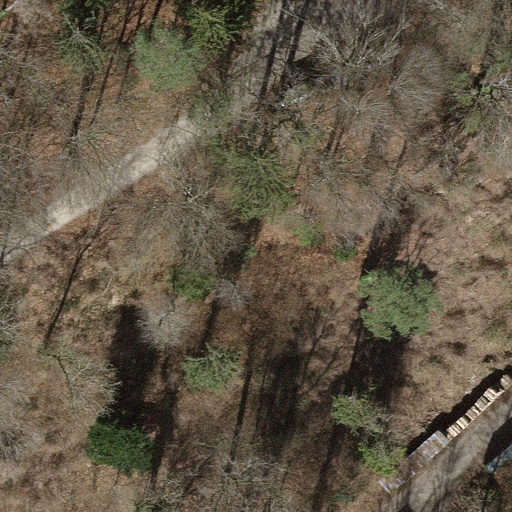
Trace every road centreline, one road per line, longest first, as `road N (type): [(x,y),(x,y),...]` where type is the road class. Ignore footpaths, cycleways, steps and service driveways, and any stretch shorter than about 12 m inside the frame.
road 1 (track): [(0,253),(292,35),(290,0)]
road 2 (track): [(511,431),(417,511)]
